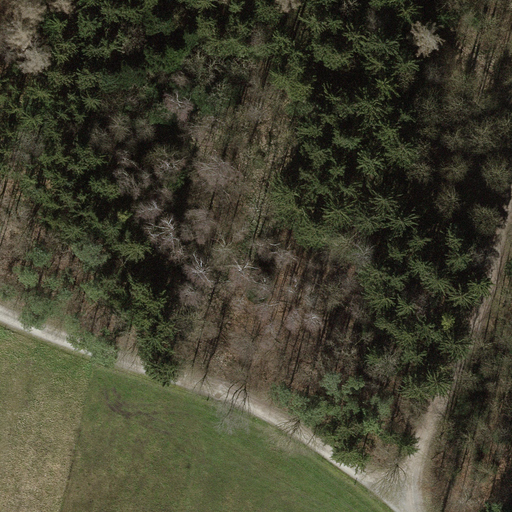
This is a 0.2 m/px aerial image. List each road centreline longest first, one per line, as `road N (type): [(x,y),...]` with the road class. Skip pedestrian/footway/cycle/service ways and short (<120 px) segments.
road 1 (track): [(408,511),(286,424),(0,315)]
road 2 (track): [(511,202),(490,289),(398,501)]
